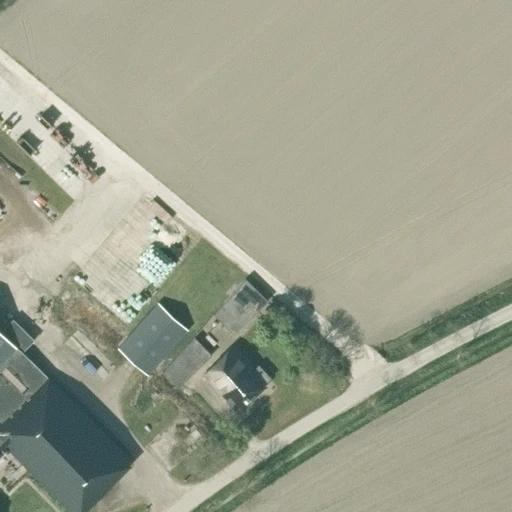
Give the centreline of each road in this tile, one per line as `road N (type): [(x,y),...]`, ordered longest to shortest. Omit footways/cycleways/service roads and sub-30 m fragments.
road 1 (track): [(379,382),(0,57)]
road 2 (unclassified): [(176,511),(379,382),(511,313)]
